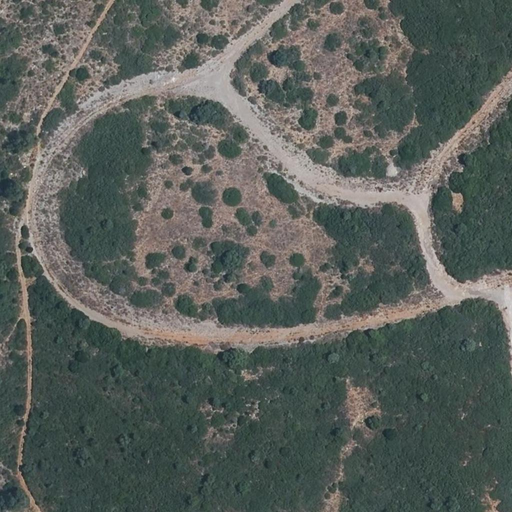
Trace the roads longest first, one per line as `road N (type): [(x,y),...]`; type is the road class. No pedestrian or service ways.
road 1 (track): [(511,287),(302,334),(210,339),(143,328),(86,303),(53,256),(42,201),(55,148),(93,107),(128,90),(181,79),(214,88),(295,171),(331,188),(374,192),(432,175),(511,84)]
road 2 (track): [(45,187),(34,136),(111,0)]
